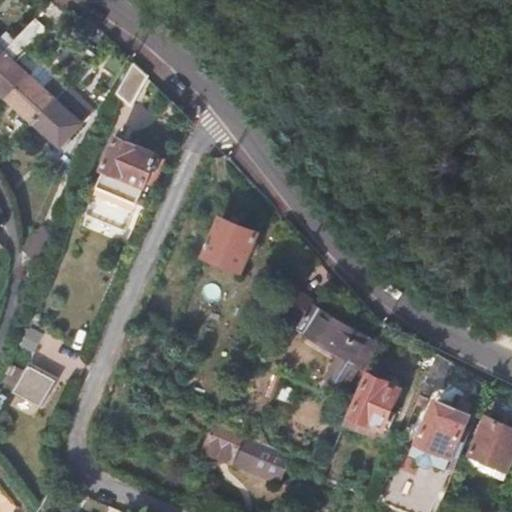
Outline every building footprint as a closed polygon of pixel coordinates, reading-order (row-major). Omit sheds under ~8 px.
[(0,85),(62,141),(83,118),(71,106),(82,93),(69,81),(57,93),(16,57),(27,45),(24,41),(42,20),(32,11),(2,45),(0,43),(0,85)] [(149,69),(137,57),(120,86),(134,98),(149,69)] [(160,151),(120,134),(99,182),(138,200),(160,151)] [(138,200),(99,182),(87,210),(126,227),(138,200)] [(244,266),(261,228),(224,212),(208,251),(244,266)] [(32,257),(49,239),(39,229),(21,248),(32,257)] [(306,243),(294,229),(273,248),(285,262),(306,243)] [(306,243),(285,262),(286,264),(296,276),(318,257),(306,243)] [(360,360),(374,337),(317,301),(302,324),(360,360)] [(441,380),(452,357),(437,349),(422,388),(430,391),(434,382),(441,380)] [(40,405),(52,378),(25,366),(13,393),(40,405)] [(357,408),(350,406),(345,419),(375,431),(381,421),(391,425),(397,409),(393,406),(401,385),(390,380),(390,378),(372,370),(357,408)] [(460,453),(466,438),(460,436),(469,412),(458,408),(459,405),(439,397),(424,435),(456,448),(456,451),(460,453)] [(208,440),(218,419),(192,408),(182,428),(208,440)] [(511,421),(485,411),(468,448),(506,464),(511,450),(511,421)] [(208,440),(205,447),(280,478),(291,451),(218,419),(208,440)] [(456,448),(424,435),(420,442),(424,451),(433,455),(439,454),(443,446),(456,451),(456,448)] [(506,464),(468,448),(465,457),(502,473),(506,464)] [(413,511),(377,496),(370,511),(413,511)] [(66,511),(51,502),(44,511),(66,511)]
